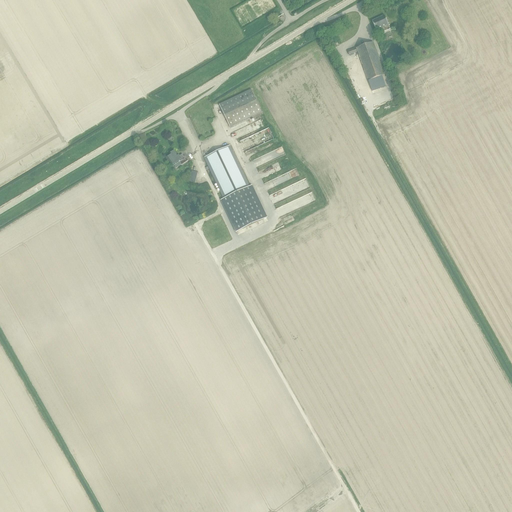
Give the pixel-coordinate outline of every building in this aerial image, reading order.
[(390,29),(387,20),(384,15),(372,21),(374,26),(376,30),(381,28),(383,32),(390,29)] [(357,48),(372,91),(386,86),(382,76),(384,75),(373,42),(357,48)] [(219,105),(230,127),(262,112),(251,90),(219,105)] [(247,126),(250,133),(267,125),(264,118),(247,126)] [(266,142),(278,137),(273,126),(261,131),(266,142)] [(244,142),(247,149),(262,143),(259,135),(249,139),(249,140),(244,142)] [(230,146),(204,158),(224,199),(222,200),(237,232),(267,218),(252,186),(250,187),(230,146)] [(168,157),(171,161),(173,165),(179,161),(181,165),(188,161),(186,158),(185,159),(182,154),(179,156),(178,156),(177,156),(174,151),(171,153),(172,155),(168,157)] [(295,164),(293,157),(284,160),(287,166),(295,164)] [(282,184),(304,174),(301,166),(279,176),(282,184)] [(278,192),(275,193),(275,197),(277,203),(281,202),(286,202),(286,206),(283,207),(284,212),(291,212),(298,210),(298,207),(300,207),(300,204),(294,204),(298,203),(289,203),(287,203),(286,199),(298,196),(296,190),(296,191),(295,187),(280,192),(278,192)]
